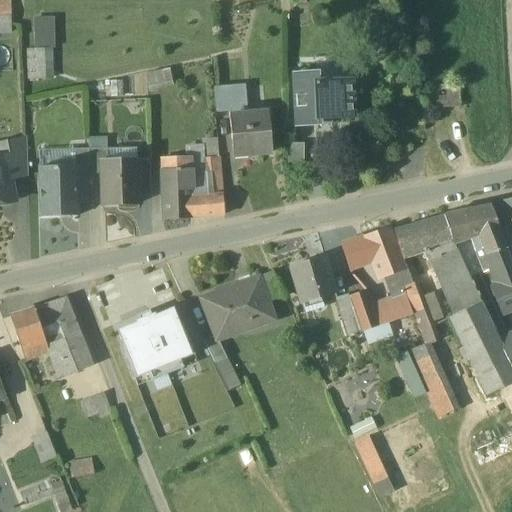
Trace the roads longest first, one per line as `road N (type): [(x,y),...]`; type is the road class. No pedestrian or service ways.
road 1 (unclassified): [(69,270),(511,177)]
road 2 (track): [(168,511),(69,270)]
